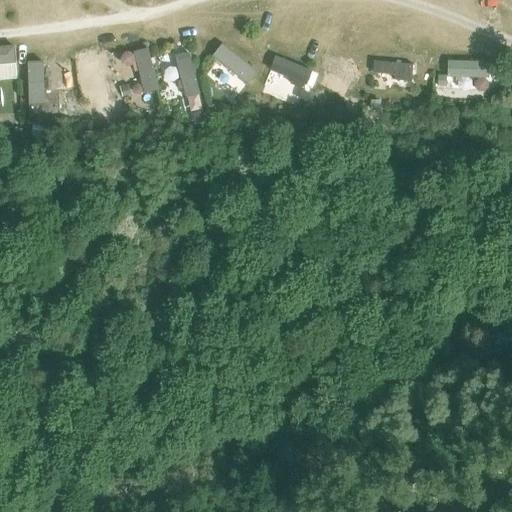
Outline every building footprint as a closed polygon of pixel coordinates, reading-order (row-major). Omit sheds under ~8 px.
[(213,54),(247,83),(259,69),(224,41),(213,54)] [(0,78),(19,77),(16,43),(0,44),(0,78)] [(134,49),(145,92),(161,88),(150,45),(134,49)] [(321,83),(359,91),(364,65),(327,57),(321,83)] [(492,60),(449,58),(448,75),(491,77),(492,60)] [(30,104),(47,104),(46,59),(29,59),(30,104)] [(415,85),(414,59),(375,60),(375,85),(415,85)] [(446,77),(437,77),(437,87),(446,87),(446,77)] [(127,86),(119,87),(122,97),(130,95),(127,86)] [(301,91),(297,100),(305,104),(309,94),(301,91)] [(238,99),(232,108),(239,113),(245,104),(238,99)] [(370,101),(370,111),(378,111),(378,101),(370,101)] [(201,115),(192,117),(193,125),(203,123),(201,115)]
